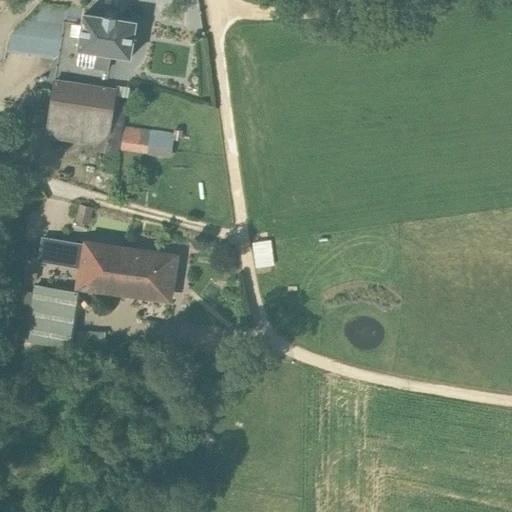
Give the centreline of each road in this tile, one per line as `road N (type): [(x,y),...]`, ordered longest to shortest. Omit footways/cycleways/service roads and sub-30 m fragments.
road 1 (track): [(511,399),(262,356),(243,239)]
road 2 (track): [(243,239),(0,167)]
road 3 (track): [(458,0),(217,18)]
road 4 (track): [(243,239),(217,18)]
